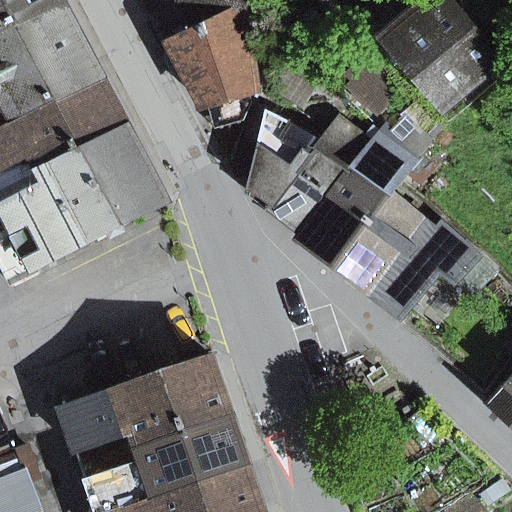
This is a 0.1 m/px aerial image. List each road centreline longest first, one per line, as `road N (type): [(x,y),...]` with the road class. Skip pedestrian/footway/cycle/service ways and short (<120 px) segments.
road 1 (residential): [(235,244),(300,261),(511,445)]
road 2 (tertiary): [(235,244),(326,511)]
road 3 (tertiary): [(111,0),(235,244)]
road 4 (residential): [(235,244),(0,337)]
